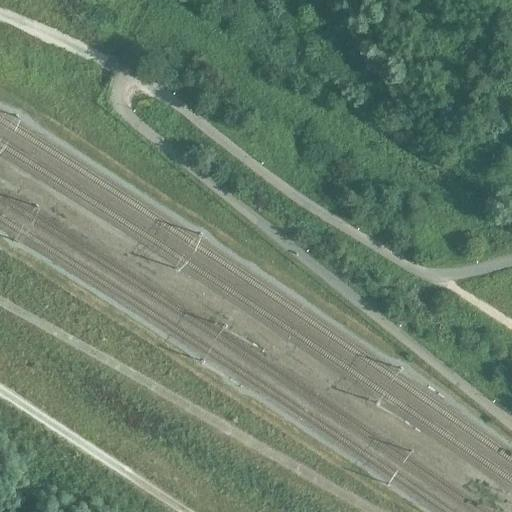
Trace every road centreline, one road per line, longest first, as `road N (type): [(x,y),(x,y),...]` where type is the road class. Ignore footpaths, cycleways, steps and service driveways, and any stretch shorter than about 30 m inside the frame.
road 1 (track): [(0,302),(372,511)]
road 2 (track): [(179,511),(0,393)]
